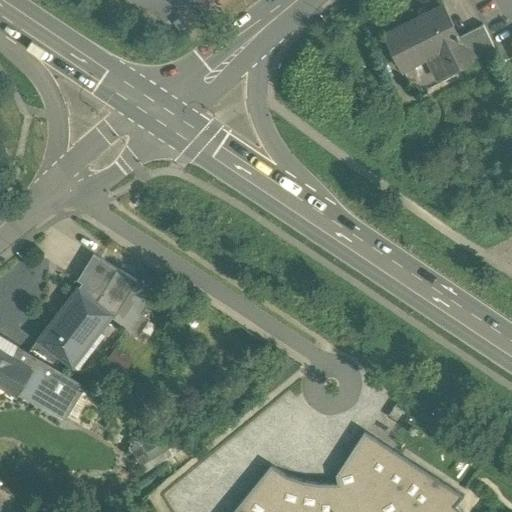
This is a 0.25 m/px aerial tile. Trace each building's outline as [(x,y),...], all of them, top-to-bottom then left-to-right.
[(443,4),(386,32),(404,68),(439,50),(449,70),(471,59),(459,34),(443,4)] [(483,22),(459,34),(471,59),(496,47),(483,22)] [(119,269),(94,254),(79,279),(84,282),(104,294),(119,269)] [(137,280),(120,269),(119,269),(104,294),(104,295),(105,295),(99,303),(113,314),(111,316),(127,327),(126,327),(136,335),(136,334),(137,335),(147,318),(137,311),(151,289),(137,280)] [(104,294),(84,282),(40,338),(73,365),(75,364),(98,332),(111,316),(113,314),(99,303),(105,295),(104,295),(104,294)] [(57,368),(19,346),(12,358),(32,369),(31,371),(49,382),(57,368)] [(12,358),(0,350),(0,378),(19,390),(31,371),(32,369),(12,358)] [(57,368),(49,382),(31,371),(19,390),(66,418),(70,413),(83,390),(86,386),(57,368)] [(83,390),(70,413),(78,418),(91,394),(83,390)] [(131,443),(142,465),(167,453),(157,431),(131,443)] [(304,484),(269,470),(234,511),(460,511),(454,507),(463,496),(365,434),(337,475),(340,488),(304,484)]
